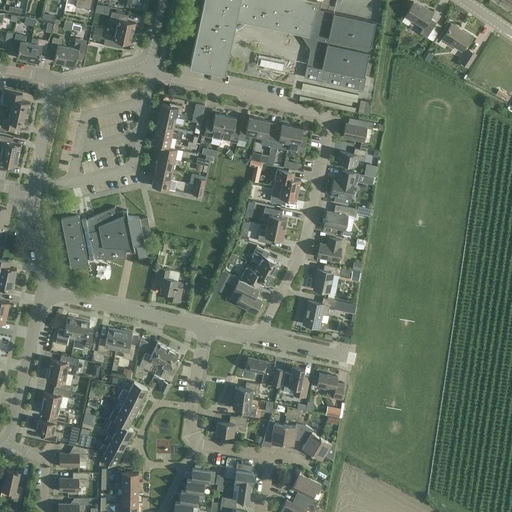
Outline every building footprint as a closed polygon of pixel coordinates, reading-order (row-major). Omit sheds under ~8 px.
[(76,0),(75,6),(90,9),(92,0),(76,0)] [(197,0),(195,15),(199,16),(189,64),(224,72),(234,26),(236,27),(243,22),(244,20),(305,33),(304,35),(309,42),(311,43),(307,64),(363,76),(375,21),(319,9),(321,0),(197,0)] [(430,17),(433,12),(425,7),(424,9),(413,2),(405,15),(423,27),(420,33),(427,37),(437,22),(430,17)] [(97,4),(95,12),(102,13),(103,6),(97,4)] [(116,23),(115,29),(133,33),(136,23),(127,21),(128,15),(111,11),(109,22),(116,23)] [(461,50),(470,36),(451,24),(442,38),(461,50)] [(103,29),(94,27),(91,40),(100,42),(103,29)] [(133,33),(115,29),(114,36),(108,34),(107,39),(105,38),(103,44),(121,48),(122,42),(131,44),(133,33)] [(16,57),(27,60),(31,43),(25,42),(26,35),(15,33),(13,47),(18,48),(16,57)] [(53,61),(64,63),(68,46),(62,45),(64,39),(53,37),(50,50),(55,51),(53,61)] [(31,43),(27,60),(38,62),(40,52),(46,54),(49,40),(38,38),(38,39),(32,38),(31,43)] [(68,46),(64,63),(75,66),(77,56),(83,57),(86,44),(75,41),(74,47),(68,46)] [(467,67),(475,54),(469,50),(461,63),(467,67)] [(349,74),(306,65),(304,77),(347,86),(349,74)] [(350,87),(369,91),(371,79),(353,75),(350,87)] [(11,103),(10,110),(28,114),(30,102),(21,100),(22,94),(7,91),(4,101),(11,103)] [(365,109),(366,98),(355,98),(354,109),(365,109)] [(161,103),(159,114),(183,119),(187,120),(188,115),(182,114),(183,107),(169,104),(169,105),(161,103)] [(28,114),(10,110),(8,117),(3,116),(1,127),(15,130),(16,124),(25,126),(28,114)] [(220,139),(225,115),(215,113),(213,121),(207,120),(204,135),(220,139)] [(159,114),(157,124),(173,127),(174,122),(182,124),(183,119),(159,114)] [(237,142),(238,139),(238,138),(240,127),(234,126),(236,118),(225,115),(220,139),(237,142)] [(249,134),(256,135),(259,119),(248,116),(247,124),(241,123),(240,127),(238,138),(238,139),(248,141),(249,134)] [(270,121),(259,119),(256,135),(262,137),(260,143),(270,146),(274,130),(268,129),(270,121)] [(373,123),(357,119),(355,125),(346,123),(343,137),(363,141),(366,128),(372,129),(373,123)] [(276,147),(287,149),(292,126),(281,123),(280,131),(274,130),(270,146),(269,152),(275,153),(276,147)] [(157,124),(155,134),(176,138),(181,139),(182,133),(178,132),(177,133),(172,132),(173,127),(157,124)] [(292,126),(287,149),(304,153),(307,137),(301,136),(303,128),(292,126)] [(0,145),(2,146),(0,152),(19,156),(21,145),(12,143),(13,138),(0,134),(0,145)] [(174,148),(176,138),(155,134),(152,144),(160,146),(160,145),(169,147),(174,148)] [(197,143),(188,141),(187,147),(191,148),(195,149),(197,143)] [(160,146),(158,155),(175,159),(177,148),(174,148),(169,147),(160,145),(160,146)] [(353,154),(340,151),(337,162),(356,166),(357,159),(364,161),(366,150),(354,148),(353,154)] [(19,156),(0,152),(0,153),(0,169),(6,171),(7,165),(16,167),(19,156)] [(156,165),(172,169),(174,163),(181,165),(182,160),(175,159),(158,155),(156,165)] [(197,158),(195,163),(197,163),(204,165),(208,166),(209,161),(197,158)] [(249,165),(254,166),(251,180),(258,181),(262,162),(250,159),(249,164),(249,165)] [(156,165),(154,175),(175,180),(177,175),(171,174),(172,169),(156,165)] [(274,179),(273,185),(298,190),(301,180),(293,178),(294,173),(288,171),(277,169),(274,179)] [(356,185),(358,173),(343,170),(341,181),(333,180),(330,194),(350,198),(353,184),(356,185)] [(175,180),(154,175),(152,185),(165,188),(165,189),(173,190),(175,180)] [(196,177),(195,184),(204,186),(206,179),(196,177)] [(204,186),(195,184),(193,194),(202,196),(204,186)] [(272,191),(270,201),(281,204),(283,198),(296,201),(298,190),(273,185),(272,191)] [(248,201),(245,215),(251,217),(255,202),(248,201)] [(356,217),(357,209),(341,205),(339,213),(327,211),(324,225),(344,229),(347,215),(356,217)] [(6,241),(9,227),(3,225),(6,208),(0,206),(0,232),(1,232),(0,237),(0,246),(4,247),(6,241)] [(143,238),(151,236),(147,217),(139,218),(139,217),(128,216),(127,210),(117,212),(115,206),(88,218),(88,219),(80,220),(79,215),(61,219),(70,267),(88,263),(87,259),(96,257),(96,258),(125,259),(125,252),(135,250),(133,244),(143,239),(143,238)] [(268,219),(267,225),(284,229),(286,218),(277,216),(278,210),(265,207),(262,218),(268,219)] [(284,229),(267,225),(265,231),(260,229),(258,241),(271,243),(273,238),(282,239),(284,229)] [(340,247),(341,240),(329,237),(327,244),(320,243),(317,256),(338,261),(341,247),(340,247)] [(260,260),(257,266),(274,274),(280,264),(266,257),(269,252),(257,246),(251,256),(260,260)] [(238,256),(232,253),(227,261),(234,265),(238,256)] [(0,275),(14,279),(16,268),(7,266),(8,260),(0,258),(0,275)] [(340,275),(340,274),(349,276),(350,270),(325,264),(323,270),(317,269),(315,276),(316,277),(313,289),(329,292),(333,274),(340,275)] [(269,285),(274,274),(257,266),(254,271),(246,267),(241,277),(253,283),(256,278),(269,285)] [(158,267),(154,284),(161,285),(160,291),(166,292),(165,298),(180,301),(183,288),(182,288),(183,283),(177,282),(178,280),(179,274),(178,271),(169,270),(158,267)] [(230,274),(223,270),(218,279),(225,283),(230,274)] [(0,293),(1,294),(2,288),(12,290),(14,279),(0,275),(0,293)] [(254,314),(262,300),(250,294),(253,288),(239,281),(236,287),(238,288),(236,292),(241,294),(236,303),(247,308),(247,310),(254,314)] [(0,310),(7,312),(9,301),(0,299),(0,297),(1,294),(0,293),(0,310)] [(308,300),(303,324),(317,327),(317,328),(318,330),(323,331),(325,330),(326,324),(325,322),(320,321),(322,314),(327,315),(329,308),(334,309),(334,306),(336,300),(323,297),(322,303),(308,300)] [(68,337),(74,338),(78,319),(67,316),(64,330),(58,329),(56,342),(67,345),(68,337)] [(74,338),(73,346),(79,347),(90,350),(93,336),(87,335),(90,321),(78,319),(74,338)] [(111,347),(116,348),(120,330),(109,327),(106,339),(100,338),(97,352),(107,354),(108,349),(110,350),(111,347)] [(120,330),(116,348),(122,349),(121,352),(123,353),(122,357),(132,360),(135,346),(129,344),(132,332),(120,330)] [(141,338),(138,349),(143,351),(148,342),(141,338)] [(154,362),(159,365),(168,347),(157,342),(151,355),(145,353),(139,365),(149,370),(154,362)] [(168,347),(159,365),(164,367),(160,376),(171,381),(178,369),(172,366),(178,353),(168,347)] [(51,358),(49,369),(67,373),(73,374),(75,375),(76,369),(77,364),(78,358),(61,354),(60,360),(51,358)] [(263,373),(266,361),(248,357),(245,369),(263,373)] [(305,396),(308,382),(302,381),(304,369),(292,366),(288,386),(294,387),(293,394),(305,396)] [(55,382),(54,388),(71,391),(73,385),(70,385),(73,374),(67,373),(49,369),(46,380),(55,382)] [(124,369),(123,376),(130,377),(132,370),(124,369)] [(280,386),(283,370),(276,369),(272,385),(280,386)] [(319,372),(317,385),(327,387),(326,396),(341,399),(344,383),(342,383),(336,381),(337,376),(319,372)] [(159,389),(166,393),(170,384),(163,380),(159,389)] [(134,381),(129,391),(142,398),(147,388),(134,381)] [(235,386),(234,396),(251,399),(252,393),(258,394),(260,383),(246,382),(245,387),(235,386)] [(41,402),(60,406),(66,407),(68,397),(70,397),(71,391),(54,388),(53,393),(44,391),(41,402)] [(124,400),(124,401),(137,408),(142,398),(129,391),(123,388),(118,397),(124,400)] [(251,399),(234,396),(232,407),(242,408),(241,414),(255,416),(257,405),(250,405),(251,399)] [(119,411),(132,417),(137,408),(124,401),(121,406),(116,403),(114,408),(119,411)] [(48,415),(47,421),(56,423),(64,425),(67,413),(59,412),(60,406),(41,402),(39,413),(48,415)] [(308,402),(306,410),(312,412),(314,403),(308,402)] [(341,408),(327,406),(325,415),(339,418),(341,408)] [(109,419),(112,420),(114,420),(119,423),(128,427),(128,426),(132,417),(119,411),(114,408),(109,419)] [(246,418),(230,415),(229,422),(217,420),(216,433),(233,435),(234,429),(245,431),(246,418)] [(36,420),(34,428),(36,429),(35,430),(44,432),(43,438),(56,441),(57,438),(61,438),(63,432),(59,431),(54,430),(56,423),(47,421),(38,419),(38,421),(36,420)] [(271,442),(282,443),(285,424),(283,424),(274,423),(274,420),(269,419),(264,435),(272,436),(271,442)] [(114,432),(128,439),(133,429),(128,426),(128,427),(119,423),(114,420),(112,420),(107,428),(114,432)] [(294,439),(300,440),(305,425),(296,423),(295,426),(285,424),(282,443),(283,443),(293,444),(294,439)] [(305,425),(300,440),(305,443),(302,448),(311,454),(321,437),(320,436),(320,437),(312,432),(313,429),(305,425)] [(123,449),(128,439),(114,432),(112,437),(107,435),(104,440),(109,442),(123,449)] [(70,435),(68,444),(73,445),(75,445),(77,439),(77,437),(70,435)] [(331,443),(321,437),(311,454),(312,454),(313,454),(321,459),(324,454),(333,460),(336,443),(332,441),(331,443)] [(109,442),(107,446),(102,444),(100,448),(105,451),(104,452),(102,457),(107,464),(115,464),(118,459),(123,449),(109,442)] [(75,445),(73,445),(73,453),(60,453),(59,466),(79,466),(79,460),(88,461),(88,448),(75,445)] [(239,482),(251,484),(253,472),(251,471),(252,465),(237,463),(234,482),(239,482)] [(204,482),(208,483),(213,483),(215,471),(202,469),(203,465),(195,464),(194,468),(192,467),(191,479),(204,482)] [(138,483),(138,472),(122,472),(122,468),(117,468),(117,482),(122,482),(138,483)] [(20,502),(23,487),(17,486),(20,472),(6,469),(2,490),(12,492),(11,497),(14,498),(13,500),(20,502)] [(73,478),(59,478),(59,491),(78,491),(79,485),(88,486),(88,479),(90,479),(90,472),(73,472),(73,478)] [(310,503),(310,504),(312,505),(315,498),(313,497),(316,491),(318,492),(321,485),(299,474),(292,488),(300,491),(297,497),(310,503)] [(198,493),(202,494),(204,482),(191,479),(187,479),(185,490),(185,491),(198,493)] [(138,493),(138,483),(122,482),(122,483),(117,482),(115,482),(115,488),(122,488),(121,493),(138,493)] [(222,496),(221,502),(236,505),(237,500),(249,501),(251,484),(239,482),(237,491),(235,491),(233,492),(232,498),(222,496)] [(193,504),(197,505),(198,493),(185,491),(185,490),(181,490),(179,502),(193,504)] [(121,498),(121,503),(138,504),(138,493),(121,493),(115,493),(115,498),(121,498)] [(73,503),(59,503),(58,511),(78,511),(78,510),(84,510),(85,504),(88,504),(89,498),(74,497),(73,503)] [(310,503),(297,497),(294,503),(287,499),(280,511),(305,511),(310,504),(310,503)] [(175,501),(173,511),(191,511),(193,504),(179,502),(175,501)] [(235,510),(236,505),(221,502),(220,508),(230,510),(229,511),(247,511),(235,510)] [(137,511),(138,504),(121,503),(115,503),(115,508),(121,508),(121,511),(137,511)]
